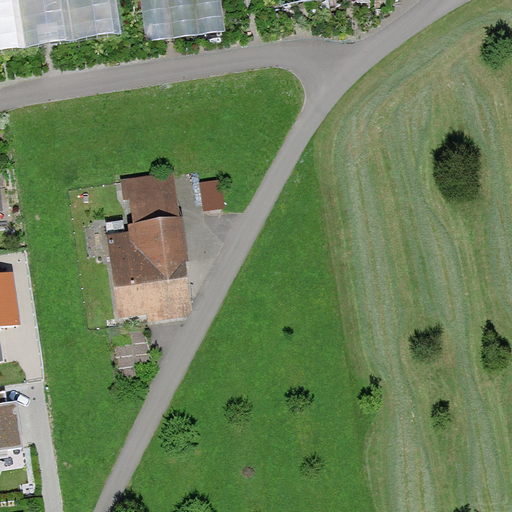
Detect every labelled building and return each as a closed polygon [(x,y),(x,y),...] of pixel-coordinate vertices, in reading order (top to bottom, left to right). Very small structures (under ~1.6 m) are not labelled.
[(0,0),(0,52),(121,34),(115,0),(0,0)] [(219,0),(141,0),(147,41),(224,31),(219,0)] [(130,200),(133,224),(181,217),(175,174),(122,181),(125,201),(130,200)] [(224,182),(202,185),(205,212),(227,209),(224,182)] [(129,234),(107,237),(119,318),(148,314),(149,323),(188,317),(192,311),(186,263),(191,262),(182,217),(181,217),(133,224),(129,225),(129,234)] [(0,327),(20,325),(13,273),(0,274),(0,327)] [(0,459),(9,458),(8,450),(23,448),(17,403),(5,405),(3,393),(0,393),(0,459)]
